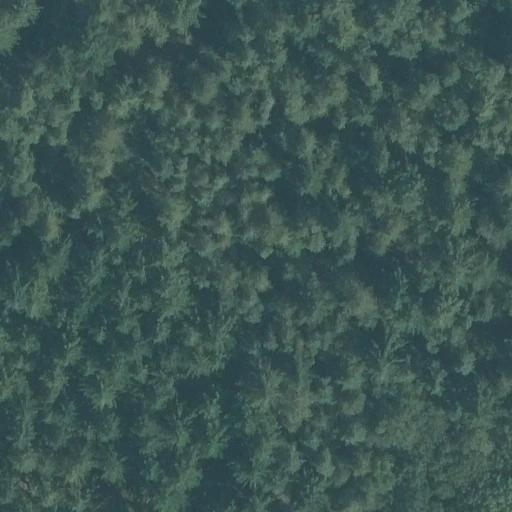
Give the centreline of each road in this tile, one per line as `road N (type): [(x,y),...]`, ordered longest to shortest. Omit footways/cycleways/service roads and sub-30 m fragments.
road 1 (track): [(349,511),(128,145)]
road 2 (track): [(0,248),(128,145),(207,0)]
